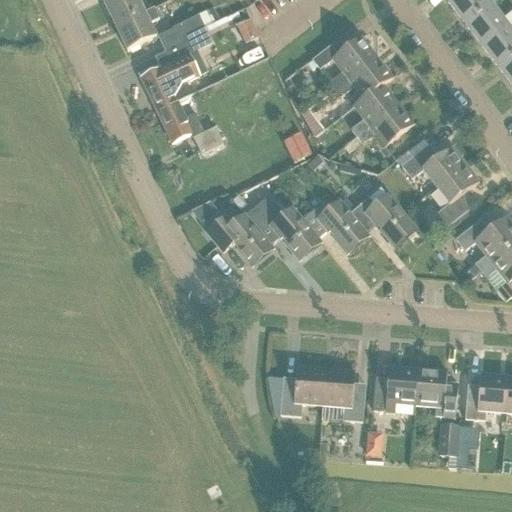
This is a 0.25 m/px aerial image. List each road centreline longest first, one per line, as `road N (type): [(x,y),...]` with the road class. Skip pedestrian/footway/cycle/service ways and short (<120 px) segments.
road 1 (tertiary): [(511,322),(230,300),(185,272),(54,0)]
road 2 (residential): [(511,154),(393,0)]
